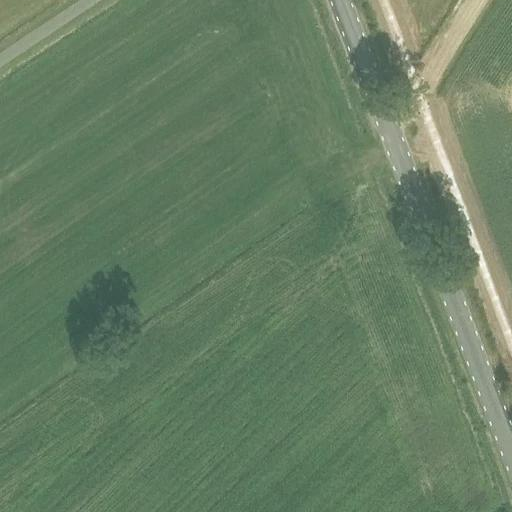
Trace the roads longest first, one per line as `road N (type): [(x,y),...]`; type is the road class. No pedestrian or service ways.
road 1 (tertiary): [(511,457),(338,0)]
road 2 (track): [(384,120),(417,91),(477,0)]
